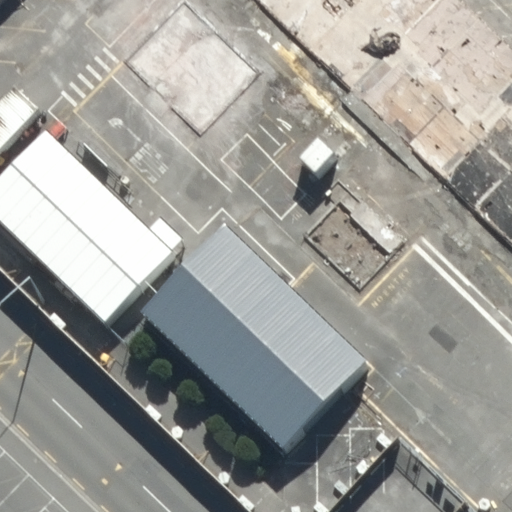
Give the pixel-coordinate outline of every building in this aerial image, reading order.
[(238,0),(511,266),(511,41),(469,0),(238,0)] [(121,67),(202,144),(263,81),(182,4),(121,67)] [(0,188),(0,230),(109,335),(189,252),(165,229),(153,241),(48,140),(0,188)] [(409,257),(352,201),(301,253),(358,308),(409,257)] [(370,377),(228,238),(143,324),(286,463),(370,377)]
